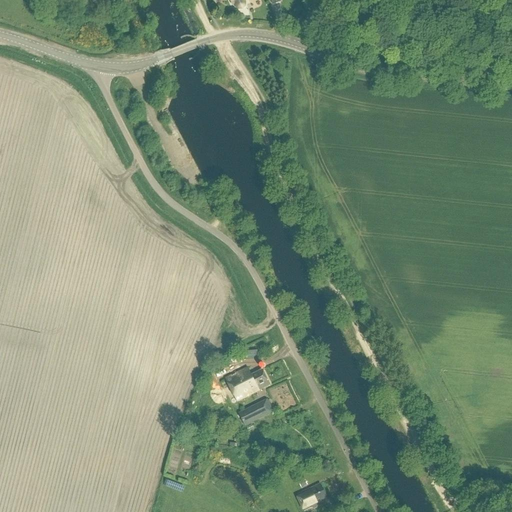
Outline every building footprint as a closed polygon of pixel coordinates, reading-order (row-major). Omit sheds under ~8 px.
[(246,3),(244,0),(231,0),(233,4),(235,3),(237,7),(239,8),(240,9),(242,9),(244,8),(245,7),(246,5),(246,3)] [(291,14),(287,25),(294,28),(299,17),(291,14)] [(251,376),(248,368),(225,378),(237,401),(270,385),(263,370),(251,376)] [(283,391),(288,402),(295,398),(290,387),(283,391)] [(269,400),(239,415),(246,427),(275,413),(269,400)] [(301,488),(307,485),(305,480),(299,483),(301,488)] [(313,509),(329,502),(321,484),(296,496),(304,511),(312,507),(313,509)]
